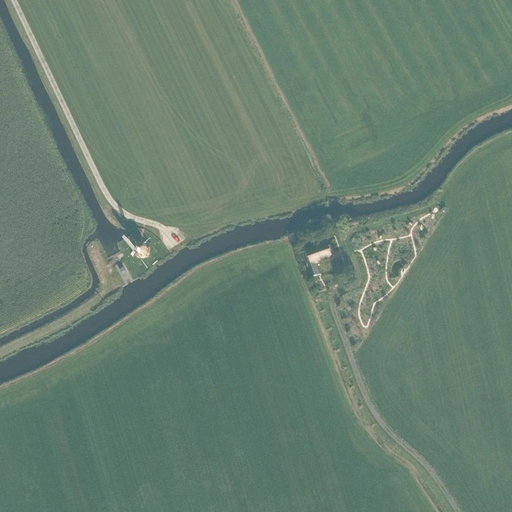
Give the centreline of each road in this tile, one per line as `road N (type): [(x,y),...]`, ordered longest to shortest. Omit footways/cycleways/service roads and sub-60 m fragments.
road 1 (unclassified): [(175,243),(106,195),(13,0)]
road 2 (track): [(456,511),(372,409),(325,290)]
